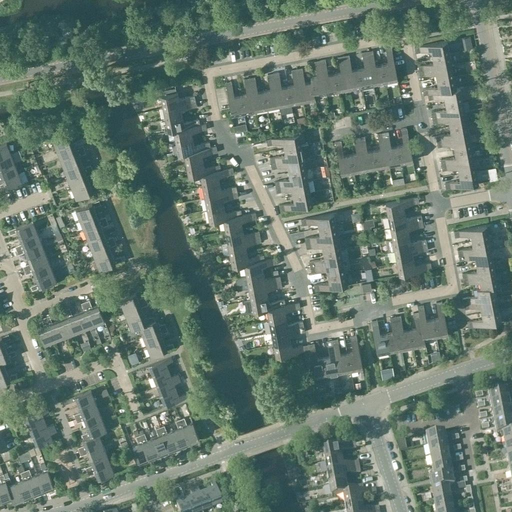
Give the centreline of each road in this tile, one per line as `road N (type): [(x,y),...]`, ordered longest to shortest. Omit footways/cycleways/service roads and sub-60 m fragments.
road 1 (residential): [(436,205),(404,33),(205,72),(224,137),(298,274),(308,323),(349,322),(388,303),(454,290)]
road 2 (tertiary): [(0,77),(409,0)]
road 3 (residential): [(475,0),(511,188)]
road 4 (residential): [(137,425),(114,361),(45,386)]
road 5 (residential): [(364,407),(240,447)]
